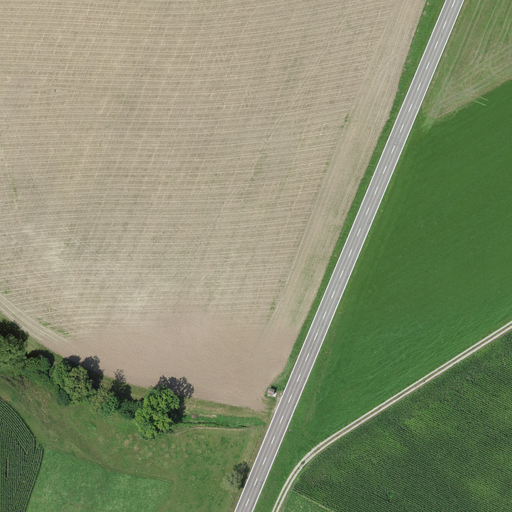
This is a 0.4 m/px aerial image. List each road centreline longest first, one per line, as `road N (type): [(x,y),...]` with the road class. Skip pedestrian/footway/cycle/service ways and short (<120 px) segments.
road 1 (secondary): [(245,511),(455,0)]
road 2 (track): [(511,324),(318,447),(275,511)]
